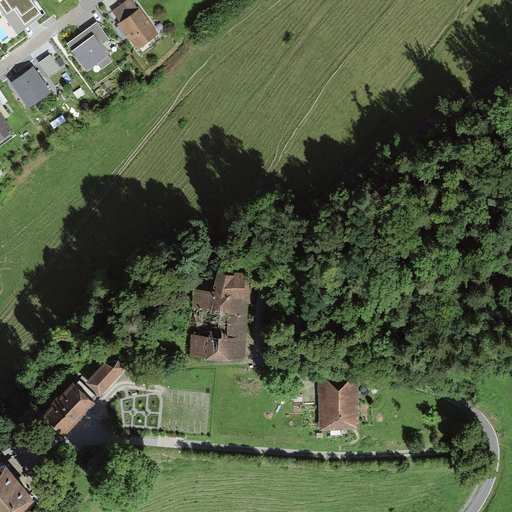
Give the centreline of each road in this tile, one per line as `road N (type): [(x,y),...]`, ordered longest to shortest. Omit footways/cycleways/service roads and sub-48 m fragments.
road 1 (unclassified): [(511,77),(363,170),(272,273),(260,318),(266,353),(276,361),(377,374),(474,412),(494,456),(471,511)]
road 2 (track): [(269,356),(158,371),(112,353),(61,364),(23,390)]
road 3 (track): [(377,374),(511,344)]
